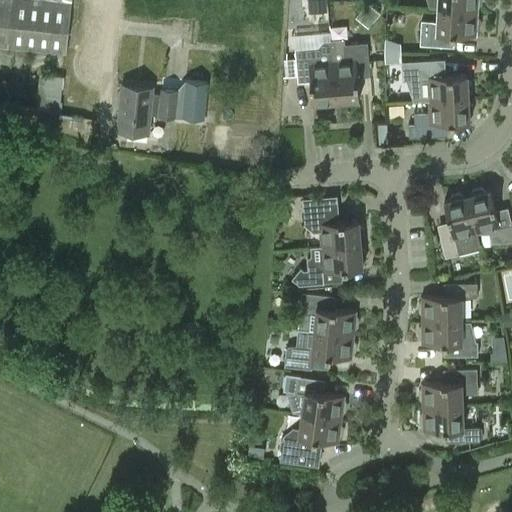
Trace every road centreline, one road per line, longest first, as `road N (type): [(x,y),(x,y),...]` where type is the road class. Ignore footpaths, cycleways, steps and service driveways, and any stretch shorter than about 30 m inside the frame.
road 1 (residential): [(390,171),(401,280),(389,449),(344,466)]
road 2 (residential): [(511,61),(508,115),(488,143),(390,171)]
